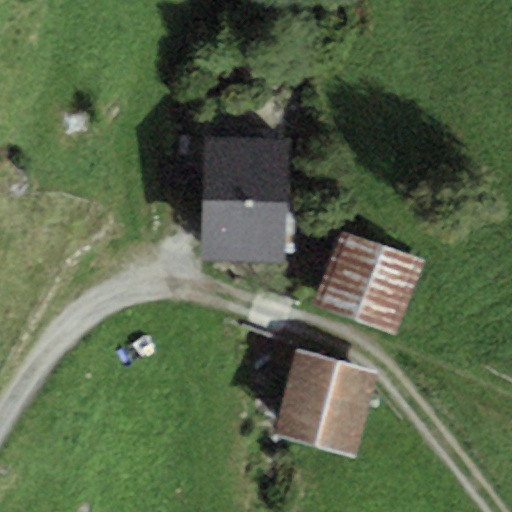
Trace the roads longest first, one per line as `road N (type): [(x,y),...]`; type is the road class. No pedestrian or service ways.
road 1 (track): [(0,437),(56,344),(147,289),(374,364)]
road 2 (track): [(374,364),(430,411),(497,511)]
